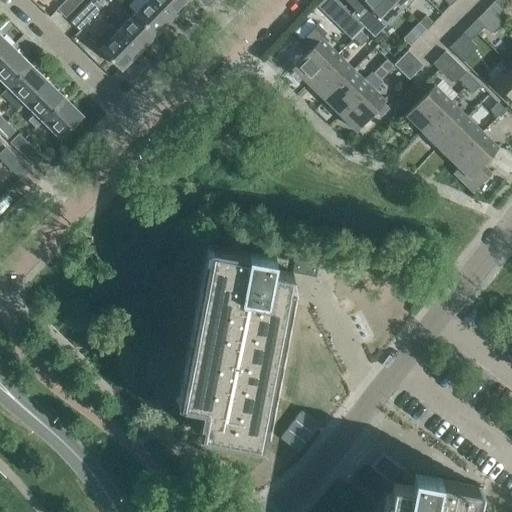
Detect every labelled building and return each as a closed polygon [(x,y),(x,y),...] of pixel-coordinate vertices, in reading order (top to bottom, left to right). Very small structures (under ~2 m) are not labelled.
[(65,17),(82,0),(65,0),(57,9),(65,17)] [(156,34),(174,16),(157,0),(147,0),(135,13),(156,34)] [(157,0),(174,16),(179,10),(182,13),(192,3),(189,0),(157,0)] [(387,23),(403,6),(396,0),(345,0),(356,10),(351,14),(375,36),(387,23)] [(505,0),(498,0),(496,4),(503,11),(510,4),(505,0)] [(79,30),(99,10),(90,1),(70,22),(79,30)] [(479,20),(472,27),(480,35),(487,29),(491,33),(501,24),(488,11),(479,20)] [(156,34),(135,13),(117,31),(139,52),(156,34)] [(426,30),(434,22),(426,14),(419,22),(426,30)] [(292,67),(308,83),(336,55),(320,39),(326,33),(317,24),(298,43),(307,52),(292,67)] [(473,42),(480,35),(472,27),(465,35),(473,42)] [(121,70),(139,52),(117,31),(100,48),(121,70)] [(360,46),(367,39),(359,31),(352,39),(360,46)] [(0,59),(12,47),(0,34),(0,59)] [(30,64),(12,47),(0,59),(0,77),(8,86),(30,64)] [(377,47),(356,65),(365,75),(386,58),(377,47)] [(423,65),(408,49),(394,64),(410,79),(423,65)] [(473,78),(445,51),(433,63),(446,76),(447,75),(455,82),(458,79),(465,86),(473,78)] [(308,83),(324,99),(352,70),(336,55),(308,83)] [(377,76),(391,62),(387,58),(373,73),(377,76)] [(381,80),(395,66),(391,62),(377,76),(381,80)] [(26,103),(47,81),(30,64),(8,86),(26,103)] [(511,69),(497,85),(511,98),(511,69)] [(324,99),(340,114),(368,86),(352,70),(324,99)] [(473,93),(480,85),(473,78),(465,86),(473,93)] [(43,120),(64,98),(47,81),(26,103),(36,113),(29,119),(36,127),(43,120)] [(433,86),(405,114),(422,130),(450,102),(448,100),(454,95),(440,82),(435,87),(433,86)] [(368,86),(340,114),(356,130),(384,102),(368,86)] [(61,137),(82,115),(64,98),(43,120),(61,137)] [(438,145),(465,117),(450,102),(422,130),(438,145)] [(497,117),(505,109),(497,102),(490,109),(497,117)] [(453,161),(481,132),(465,117),(438,145),(453,161)] [(0,132),(7,139),(16,131),(7,122),(0,128),(0,132)] [(453,172),(464,183),(473,192),(491,173),(482,164),(498,148),(481,132),(453,161),(459,167),(453,172)] [(34,166),(43,157),(18,133),(10,142),(34,166)] [(0,159),(21,180),(30,170),(6,147),(0,153),(0,159)] [(201,421),(199,433),(265,445),(292,303),(288,302),(289,298),(293,299),(296,284),(290,283),(292,271),(315,275),(318,262),(300,259),(300,261),(207,244),(177,401),(203,406),(200,420),(201,421)] [(478,511),(483,487),(402,470),(383,454),(374,465),(393,480),(391,492),(386,491),(383,506),(387,507),(386,511),(382,510),(381,511),(478,511)]
